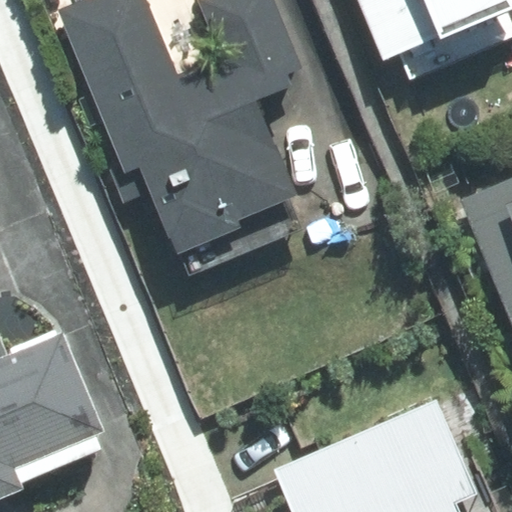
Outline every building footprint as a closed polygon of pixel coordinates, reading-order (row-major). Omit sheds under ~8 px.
[(150,0),(80,0),(62,7),(129,168),(146,162),(183,250),(307,199),(264,96),(297,83),(291,69),(303,64),(276,0),(209,0),(204,2),(225,54),(181,73),(150,0)] [(511,0),(363,0),(388,61),(511,10),(511,0)] [(511,179),(466,198),(511,308),(511,179)] [(0,503),(32,491),(28,482),(109,448),(104,436),(112,432),(70,331),(0,360),(0,503)] [(494,511),(449,400),(282,469),(300,511),(494,511)]
